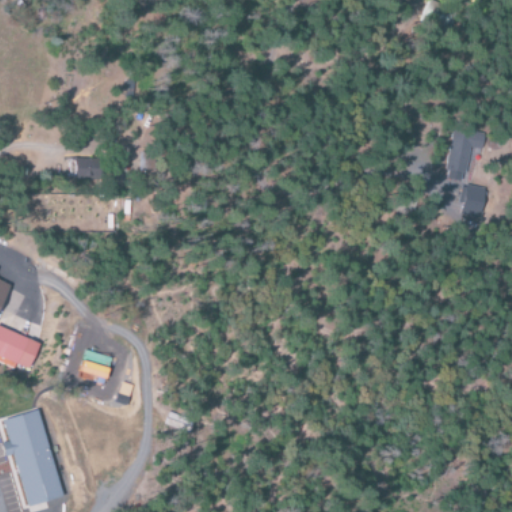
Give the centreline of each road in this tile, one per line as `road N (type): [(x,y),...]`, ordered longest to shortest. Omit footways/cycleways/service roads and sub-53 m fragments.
road 1 (residential): [(501,0),(511,195)]
road 2 (residential): [(441,53),(431,26),(298,0)]
